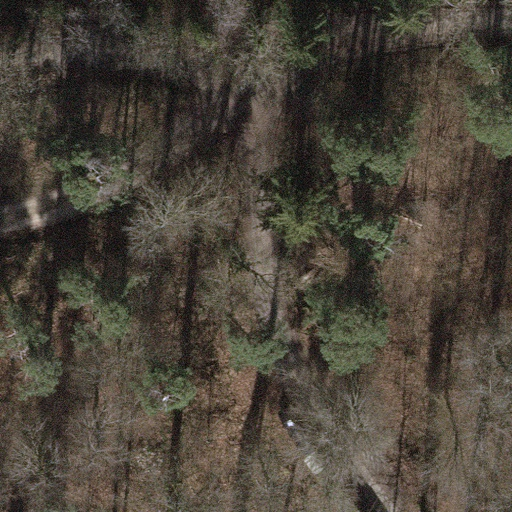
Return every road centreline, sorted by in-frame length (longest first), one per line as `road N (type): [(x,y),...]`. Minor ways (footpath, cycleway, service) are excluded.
road 1 (track): [(393,511),(290,368),(262,251),(259,110),(277,37),(146,157),(49,209),(0,218)]
road 2 (track): [(0,70),(511,15)]
